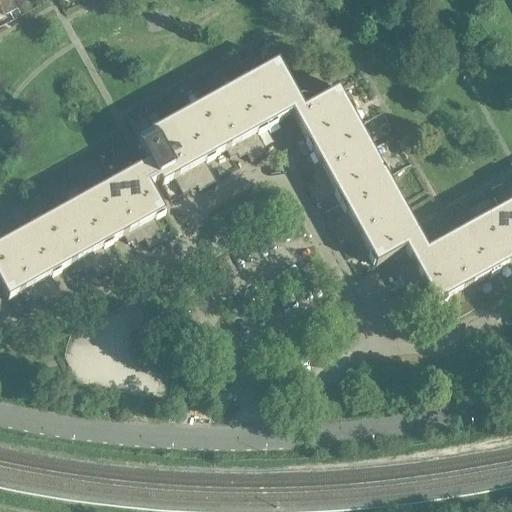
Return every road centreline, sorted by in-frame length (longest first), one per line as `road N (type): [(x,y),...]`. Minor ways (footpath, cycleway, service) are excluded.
road 1 (residential): [(0,414),(85,429),(258,438)]
road 2 (residential): [(258,438),(415,425),(511,400)]
road 3 (residential): [(172,254),(202,209),(260,177),(287,183),(319,241)]
road 4 (residential): [(346,293),(377,348),(437,340),(511,300)]
road 5 (residential): [(258,438),(259,412),(172,254)]
road 6 (residential): [(0,331),(39,325),(172,254)]
